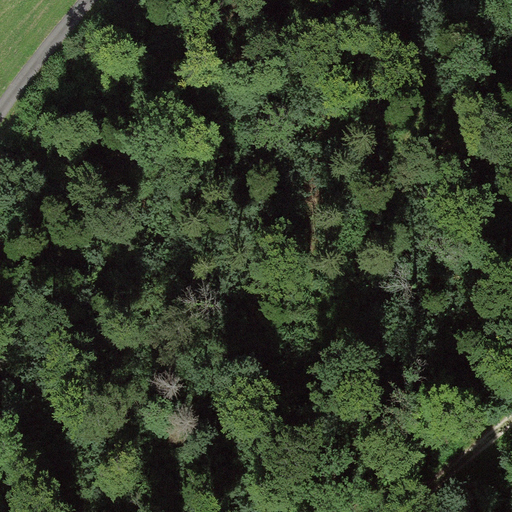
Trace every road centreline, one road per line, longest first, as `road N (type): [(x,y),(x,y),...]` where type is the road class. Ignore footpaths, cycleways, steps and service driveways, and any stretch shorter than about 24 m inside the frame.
road 1 (track): [(476,0),(345,332),(385,371),(427,383),(511,378)]
road 2 (track): [(355,302),(270,511)]
road 3 (track): [(392,511),(511,420)]
road 4 (unclassified): [(0,104),(88,0)]
